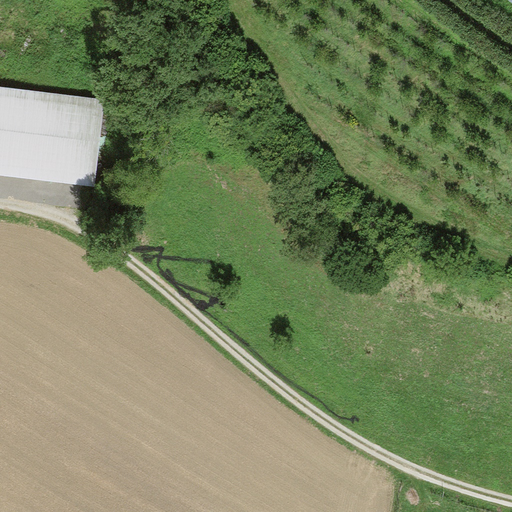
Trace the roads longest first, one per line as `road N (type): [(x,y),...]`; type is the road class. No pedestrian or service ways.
road 1 (track): [(0,207),(59,215),(104,244),(272,385),(357,442),(437,482),(511,500)]
road 2 (track): [(511,258),(412,219),(340,169),(231,22),(225,0)]
